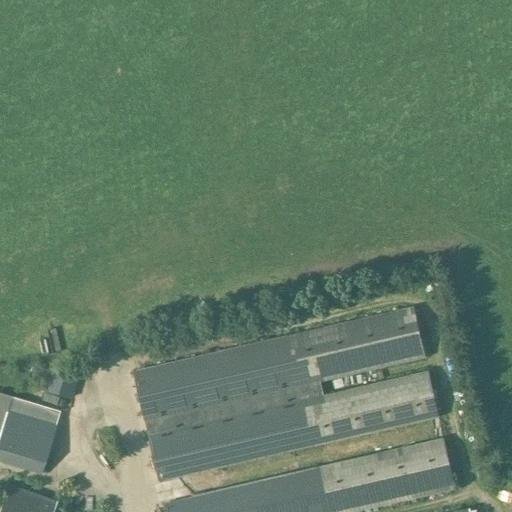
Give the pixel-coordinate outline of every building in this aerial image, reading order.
[(146,425),(427,358),(415,309),(134,374),(146,425)] [(47,391),(75,397),(80,372),(53,366),(47,391)] [(160,483),(440,417),(430,371),(149,438),(160,483)] [(0,464),(42,476),(60,412),(0,395),(0,464)] [(166,511),(365,511),(458,491),(446,440),(165,506),(166,511)] [(56,511),(54,511),(56,505),(9,489),(0,511),(56,511)]
